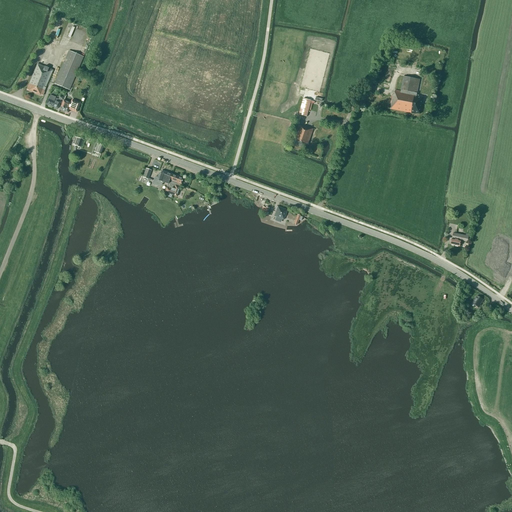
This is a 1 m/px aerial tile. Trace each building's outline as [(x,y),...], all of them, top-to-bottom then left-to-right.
[(55,84),(69,90),(83,57),(69,51),(55,84)] [(53,70),(37,64),(27,89),(31,91),(40,95),(41,95),(43,96),(44,92),(45,88),(45,87),(53,70)] [(415,113),(420,114),(423,97),(418,96),(416,95),(419,79),(403,76),(401,91),(395,90),(394,95),(393,95),(390,109),(415,114),(415,113)] [(374,85),(389,89),(390,83),(376,80),(374,85)] [(54,101),(55,99),(55,97),(50,95),(46,104),(53,107),(55,101),(54,101)] [(298,114),(306,116),(308,110),(310,110),(312,103),(310,103),(310,101),(303,99),(298,114)] [(74,104),(63,100),(59,110),(67,113),(69,109),(76,112),(80,103),(75,101),(74,104)] [(294,137),(295,137),(292,144),(306,149),(313,129),(303,125),(302,126),(298,125),(294,137)] [(80,148),(83,140),(77,137),(77,138),(75,137),(72,144),(74,145),(80,148)] [(94,151),(101,153),(104,146),(97,144),(94,151)] [(151,170),(146,168),(142,177),(148,179),(151,170)] [(166,172),(159,169),(155,179),(168,184),(169,180),(172,174),(166,172)] [(181,184),(183,178),(172,174),(169,180),(180,184),(181,184)] [(179,187),(180,184),(169,180),(168,184),(166,187),(165,192),(176,197),(180,187),(179,187)] [(278,207),(274,216),(284,220),(287,210),(278,207)] [(461,241),(467,242),(469,234),(466,234),(466,236),(453,233),(452,239),(450,238),(448,244),(451,244),(459,246),(461,241)] [(481,305),(480,305),(483,300),(477,296),(472,303),(479,307),(481,305)]
